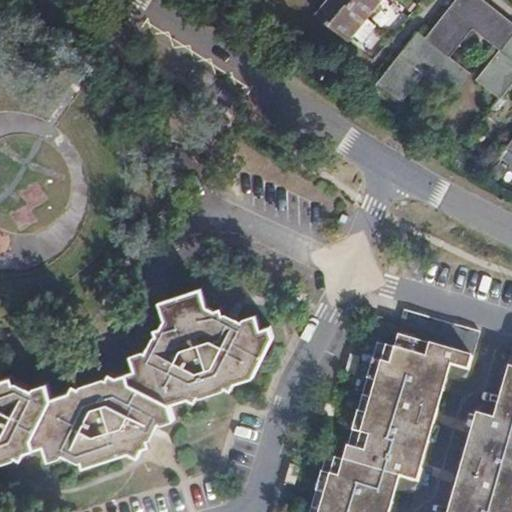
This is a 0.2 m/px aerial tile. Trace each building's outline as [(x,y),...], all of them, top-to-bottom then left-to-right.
[(348,41),(353,36),(366,19),(368,17),(346,0),(327,0),(316,15),(348,41)] [(346,0),(368,17),(382,0),(346,0)] [(511,22),(482,0),(455,0),(425,38),(449,57),(474,27),(502,49),(511,35),(511,22)] [(366,19),(353,36),(363,44),(376,27),(366,19)] [(449,57),(425,38),(417,32),(376,84),(400,103),(426,72),(454,95),(471,74),(449,57)] [(511,35),(502,49),(478,79),(501,98),(511,84),(511,35)] [(135,370),(126,374),(129,383),(170,403),(189,396),(195,400),(198,394),(201,396),(224,388),(225,386),(231,388),(234,382),(253,375),(271,339),(263,333),(261,329),(251,322),(244,317),(242,321),(237,318),(233,324),(226,320),(221,308),(216,309),(210,321),(202,317),(207,307),(199,292),(160,302),(166,318),(162,327),(155,329),(157,336),(154,336),(147,353),(143,351),(131,355),(135,370)] [(375,314),(368,339),(380,344),(395,348),(399,335),(425,342),(449,349),(473,356),(480,330),(404,309),(401,321),(375,314)] [(380,344),(350,446),(392,458),(425,342),(399,335),(395,348),(380,344)] [(391,511),(402,476),(394,474),(399,460),(422,466),(445,397),(453,364),(445,362),(449,349),(425,342),(392,458),(350,446),(347,460),(370,467),(357,511),(391,511)] [(445,362),(453,364),(469,368),(473,356),(449,349),(445,362)] [(359,356),(351,354),(345,371),(355,373),(359,356)] [(495,418),(502,420),(511,422),(511,368),(509,367),(495,418)] [(129,383),(126,374),(117,377),(111,374),(108,379),(104,377),(82,384),(80,388),(74,386),(72,392),(52,397),(31,437),(34,447),(44,443),(49,459),(61,455),(63,452),(79,460),(83,459),(85,466),(131,450),(135,442),(143,446),(150,444),(146,432),(151,424),(157,427),(159,421),(162,422),(174,418),(170,403),(129,383)] [(31,437),(52,397),(47,382),(35,385),(33,389),(17,380),(14,381),(12,376),(0,379),(0,461),(14,457),(16,454),(21,456),(25,450),(34,447),(31,437)] [(336,405),(327,403),(322,420),(332,423),(336,405)] [(478,413),(475,426),(498,433),(502,420),(495,418),(478,413)] [(482,511),(505,435),(511,436),(511,422),(502,420),(498,433),(475,426),(468,450),(449,511),(482,511)] [(511,511),(511,436),(505,435),(482,511),(511,511)] [(357,511),(370,467),(347,460),(329,455),(312,511),(357,511)] [(394,474),(402,476),(418,481),(420,472),(422,466),(399,460),(394,474)] [(300,465),(291,463),(285,481),(294,483),(300,465)]
